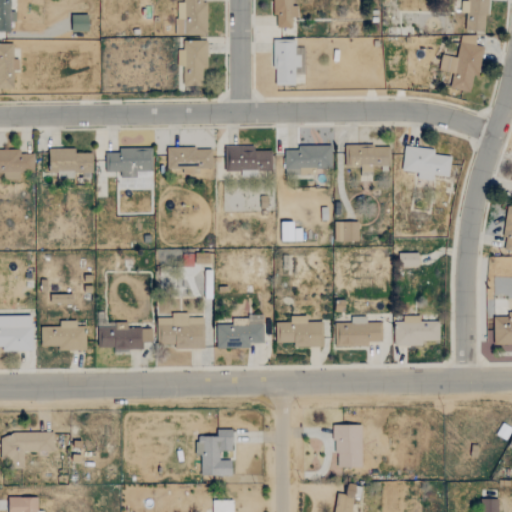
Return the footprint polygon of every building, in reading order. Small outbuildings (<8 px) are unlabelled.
[(0,0),(0,32),(10,32),(10,22),(16,22),(15,11),(10,11),(10,0),(0,0)] [(184,36),(207,35),(207,1),(202,2),(202,0),(183,0),(183,2),(177,3),(177,18),(184,18),(184,36)] [(292,28),(292,17),(298,17),(298,6),(292,6),(292,0),(273,0),(273,15),(277,15),(277,28),(292,28)] [(487,0),(469,0),(468,31),(486,31),(487,0)] [(89,32),(89,14),(71,15),(72,32),(89,32)] [(483,46),(475,45),(477,35),(461,33),(457,57),(442,55),(439,70),(452,72),(450,88),(470,91),(473,75),(479,76),(483,46)] [(305,47),(295,47),(295,40),(273,40),(274,85),(295,85),(295,75),(305,74),(305,47)] [(177,67),(183,67),(183,86),(203,85),(202,69),(208,68),(207,41),(183,42),(183,49),(177,50),(177,67)] [(13,44),(0,44),(0,88),(14,88),(14,70),(19,70),(18,59),(13,59),(13,44)] [(332,146),(297,145),(297,150),(284,150),(284,168),(331,169),(332,146)] [(349,146),(349,166),(360,166),(360,176),(373,176),(372,167),(389,166),(389,145),(349,146)] [(224,146),(225,170),(270,170),(270,150),(255,151),(254,146),(224,146)] [(449,177),(451,156),(434,154),(434,150),(404,146),(401,171),(416,173),(416,179),(432,181),(433,175),(449,177)] [(57,178),(74,178),(73,173),(92,173),(92,153),(76,153),(75,148),(49,149),(50,173),(57,172),(57,178)] [(151,171),(150,148),(118,149),(119,153),(104,153),(105,172),(119,172),(120,178),(137,177),(137,172),(151,171)] [(211,148),(167,148),(167,169),(183,169),(183,175),(193,175),(193,169),(212,168),(211,148)] [(0,150),(0,173),(3,173),(3,180),(19,179),(19,173),(34,172),(34,153),(20,154),(20,150),(0,150)] [(511,206),(507,206),(503,250),(511,251),(511,206)] [(294,222),(279,222),(278,241),(294,242),(294,222)] [(358,241),(358,222),(337,222),(337,241),(358,241)] [(419,267),(418,253),(400,254),(400,267),(419,267)] [(50,303),(73,304),(73,295),(50,294),(50,303)] [(511,311),(508,312),(508,317),(493,317),(493,345),(511,344),(511,311)] [(175,349),(203,348),(203,317),(187,318),(187,313),(170,313),(170,318),(156,318),(156,345),(175,344),(175,349)] [(3,352),(33,352),(32,316),(0,316),(0,347),(3,347),(3,352)] [(216,348),(249,348),(249,344),(263,344),(263,316),(248,316),(248,325),(216,325),(216,348)] [(293,348),(322,347),(322,322),(307,322),(307,316),(290,317),(290,323),(276,323),(276,343),(293,343),(293,348)] [(394,346),(422,346),(422,341),(439,341),(439,321),(419,322),(419,316),(403,316),(403,323),(394,323),(394,346)] [(369,346),(369,342),(381,341),(380,322),(367,322),(367,317),(351,317),(351,323),(335,323),(335,346),(369,346)] [(41,347),(58,346),(58,351),(86,350),(85,327),(77,327),(76,321),(59,321),(59,327),(40,328),(41,347)] [(142,349),(142,342),(151,342),(152,329),(100,328),(100,348),(142,349)] [(361,467),(362,424),(335,424),(334,466),(361,467)] [(217,436),(196,436),(197,455),(201,455),(201,475),(232,475),(232,459),(220,459),(220,451),(232,451),(232,429),(217,429),(217,436)] [(54,451),(53,431),(14,432),(14,437),(0,437),(1,458),(12,458),(12,468),(24,467),(23,451),(54,451)] [(351,511),(356,483),(346,482),(344,494),(337,492),(333,511),(351,511)] [(9,496),(8,511),(44,511),(44,510),(37,510),(38,497),(9,496)] [(480,511),(498,511),(498,498),(480,498),(480,511)] [(233,511),(233,500),(212,501),(212,511),(233,511)]
